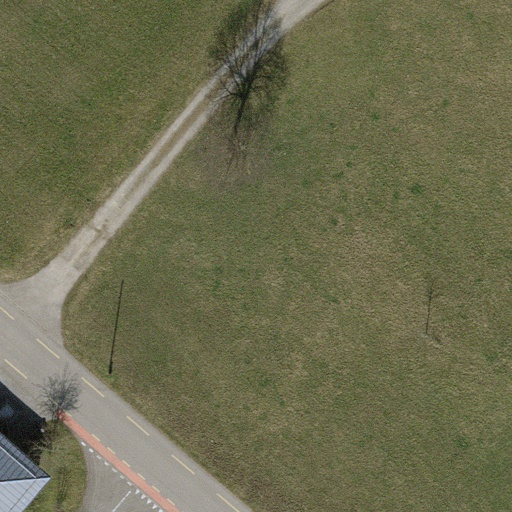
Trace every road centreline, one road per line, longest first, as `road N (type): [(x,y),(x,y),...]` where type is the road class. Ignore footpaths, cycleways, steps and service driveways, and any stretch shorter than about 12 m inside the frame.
road 1 (track): [(10,337),(297,0)]
road 2 (unclassified): [(0,328),(213,511)]
